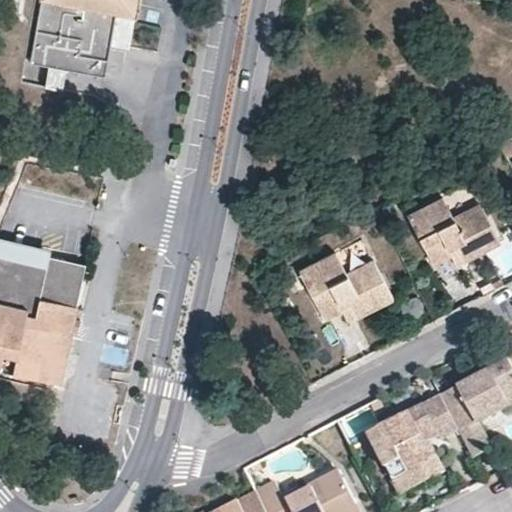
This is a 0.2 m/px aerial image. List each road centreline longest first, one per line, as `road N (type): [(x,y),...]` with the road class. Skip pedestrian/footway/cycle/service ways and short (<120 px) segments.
road 1 (residential): [(511,303),(231,449),(212,453),(150,439)]
road 2 (residential): [(203,185),(216,173),(247,0)]
road 3 (residential): [(228,0),(197,169),(203,185)]
road 4 (residential): [(188,261),(174,273),(145,412),(150,439)]
road 5 (residential): [(150,439),(172,391),(195,276),(188,261)]
